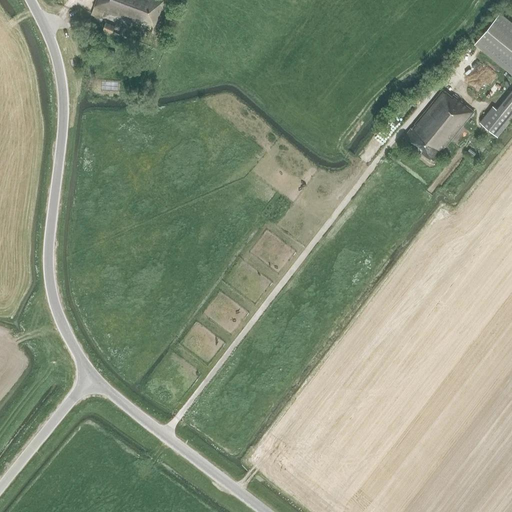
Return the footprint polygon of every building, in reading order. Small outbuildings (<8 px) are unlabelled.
[(141,26),(143,23),(154,27),(164,0),(96,0),(94,8),(91,15),(102,19),(104,12),(141,26)] [(511,74),(511,22),(500,12),(474,44),(511,74)] [(105,22),(102,30),(112,34),(115,26),(105,22)] [(112,59),(115,51),(109,49),(106,57),(112,59)] [(451,96),(443,89),(404,137),(410,142),(409,142),(427,157),(428,157),(433,161),(438,155),(437,154),(442,149),(447,153),(450,149),(446,146),(474,112),(452,94),(451,96)] [(497,137),(510,120),(496,109),(492,106),(479,122),(497,137)]
